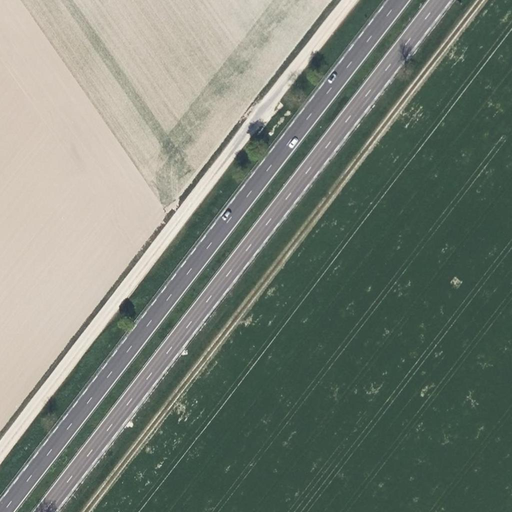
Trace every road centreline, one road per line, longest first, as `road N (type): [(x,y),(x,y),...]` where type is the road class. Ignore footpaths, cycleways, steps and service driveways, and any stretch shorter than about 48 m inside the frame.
road 1 (trunk): [(399,0),(3,511)]
road 2 (track): [(478,0),(82,511)]
road 3 (trunk): [(42,511),(438,0)]
road 4 (unclassified): [(0,449),(348,0)]
